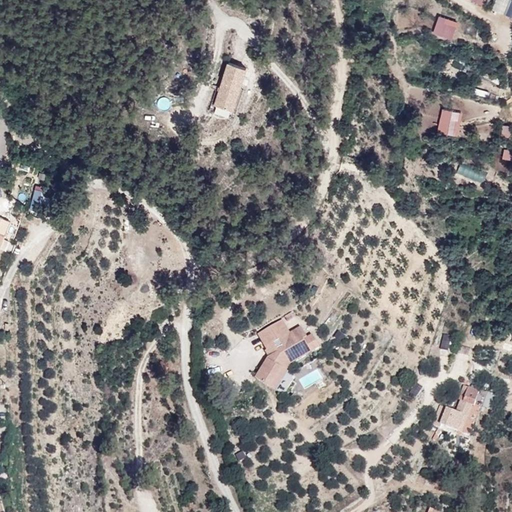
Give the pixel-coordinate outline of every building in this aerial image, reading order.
[(511,17),(511,0),(495,0),(492,11),(511,17)] [(434,34),(454,41),(460,22),(441,15),(434,34)] [(230,64),(216,104),(234,110),(247,70),(230,64)] [(242,99),(254,99),(254,86),(243,85),(242,99)] [(462,117),(447,114),(442,135),(458,138),(462,117)] [(484,182),(488,173),(463,162),(459,171),(484,182)] [(37,187),(30,210),(46,215),(53,191),(37,187)] [(293,370),(321,353),(313,340),(307,343),(301,334),(292,339),(284,327),(261,341),(273,361),(258,385),(278,396),(293,370)] [(442,349),(450,350),(453,336),(445,335),(442,349)] [(466,386),(460,400),(474,406),(480,391),(466,386)] [(441,403),(434,421),(470,435),(481,409),(474,406),(460,400),(459,400),(455,409),(441,403)]
